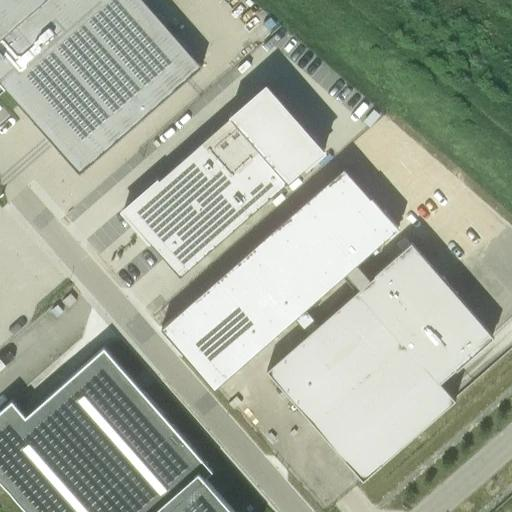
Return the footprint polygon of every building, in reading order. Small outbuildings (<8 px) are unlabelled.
[(63,153),(80,172),(186,79),(203,65),(146,0),(0,0),(0,91),(3,89),(5,87),(63,153)] [(155,182),(123,209),(137,225),(136,226),(137,227),(138,226),(150,240),(149,241),(150,242),(151,241),(181,276),(325,149),(295,114),(296,114),(295,113),(294,114),(281,100),(283,99),(282,98),(281,99),(267,83),(235,112),(235,111),(232,113),(231,112),(230,113),(231,114),(159,178),(158,177),(157,177),(158,178),(155,181),(155,182)] [(344,165),(161,326),(185,354),(215,387),(296,316),(309,331),(321,321),(308,306),(347,272),(360,287),(372,276),(359,261),(398,227),(344,165)] [(441,380),(492,334),(411,242),(372,276),(360,287),(321,321),(309,331),(267,368),(363,478),(456,397),(441,380)] [(228,511),(201,480),(206,476),(213,469),(104,345),(26,414),(13,398),(0,409),(0,511),(228,511)]
